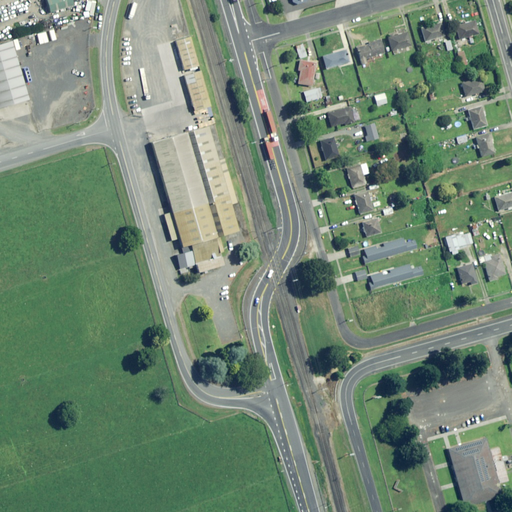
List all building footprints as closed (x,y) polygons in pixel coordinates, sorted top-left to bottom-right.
[(62,0),(35,0),(40,14),(65,7),(62,0)] [(445,36),(440,21),(419,27),(421,33),(424,42),(442,37),(445,36)] [(455,27),(459,41),(478,35),(476,26),(475,21),(455,27)] [(411,46),(407,33),(387,38),(391,52),(411,46)] [(198,65),(190,36),(173,40),(182,70),(198,65)] [(384,53),(380,40),(368,43),(355,47),(362,68),(373,64),(371,57),(384,53)] [(0,107),(27,99),(9,42),(0,45),(0,107)] [(306,57),(303,45),(295,47),(299,59),(306,57)] [(349,63),(345,50),(322,57),(325,70),(349,63)] [(469,64),(465,52),(457,54),(461,67),(469,64)] [(316,63),(299,60),(297,71),(299,71),(297,84),(312,87),(316,63)] [(209,110),(198,69),(182,73),(193,114),(209,110)] [(484,92),(480,78),(475,79),(461,83),(465,97),(484,92)] [(322,98),(319,88),(303,93),(306,102),(322,98)] [(387,103),(384,93),(374,96),(377,106),(387,103)] [(330,128),(343,124),(344,126),(351,123),(351,121),(353,120),(350,108),(350,107),(326,114),(330,128)] [(486,126),(481,107),(467,110),(473,130),(486,126)] [(378,139),(374,124),(364,127),(367,136),(364,137),(366,142),(378,139)] [(236,233),(207,126),(151,141),(188,274),(225,264),(218,238),(236,233)] [(494,154),(488,134),(475,138),(481,158),(494,154)] [(466,142),(465,136),(456,138),(458,144),(466,142)] [(338,143),(335,144),(333,137),(319,141),(325,161),(339,157),(336,148),(339,147),(338,143)] [(365,184),(359,165),(345,169),(351,188),(365,184)] [(373,210),(367,192),(353,196),(359,215),(373,210)] [(511,207),(511,192),(494,198),(498,211),(511,207)] [(381,233),(377,218),(361,223),(365,238),(381,233)] [(472,243),(469,233),(455,237),(454,235),(444,238),(449,252),(465,247),(465,245),(472,243)] [(404,244),(402,239),(363,250),(365,256),(362,257),(364,265),(416,250),(414,241),(404,244)] [(359,255),(357,246),(347,249),(350,258),(359,255)] [(505,275),(499,254),(482,258),(488,282),(497,280),(497,277),(505,275)] [(410,270),(409,264),(370,275),(371,282),(368,283),(370,291),(423,276),(420,267),(410,270)] [(476,284),(471,264),(456,268),(461,285),(469,283),(470,285),(476,284)] [(367,279),(364,269),(354,272),(357,282),(367,279)] [(494,495),(480,441),(441,451),(454,505),(494,495)]
